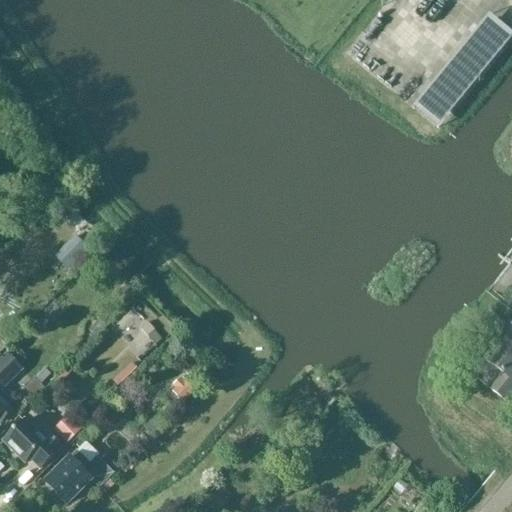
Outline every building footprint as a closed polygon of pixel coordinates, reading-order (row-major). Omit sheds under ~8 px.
[(358,75),(369,88),(381,77),(370,65),(358,75)] [(450,138),(450,119),(434,119),(435,139),(450,138)] [(68,246),(55,259),(68,272),(81,259),(68,246)] [(498,373),(487,388),(506,403),(511,394),(511,333),(487,364),(498,373)] [(156,347),(162,341),(155,334),(149,339),(156,347)] [(0,420),(3,418),(7,422),(15,413),(0,398),(0,391),(2,394),(24,372),(7,355),(0,362),(0,420)] [(69,367),(56,380),(60,385),(74,371),(69,367)] [(183,404),(198,391),(187,379),(173,392),(183,404)] [(35,380),(18,396),(29,407),(45,391),(35,380)] [(324,399),(318,406),(324,411),(330,404),(324,399)] [(84,428),(71,415),(54,432),(67,445),(84,428)] [(4,441),(27,464),(30,462),(40,472),(57,455),(57,454),(63,448),(51,436),(46,441),(25,420),(4,441)] [(145,429),(156,440),(163,434),(151,423),(145,429)] [(72,459),(46,485),(67,506),(91,482),(99,491),(114,475),(113,474),(101,461),(98,459),(91,466),(78,453),(78,452),(71,458),(72,459)] [(105,457),(101,461),(113,474),(120,467),(117,464),(114,466),(105,457)] [(223,489),(209,504),(217,511),(218,511),(228,502),(224,499),(229,495),(223,489)]
